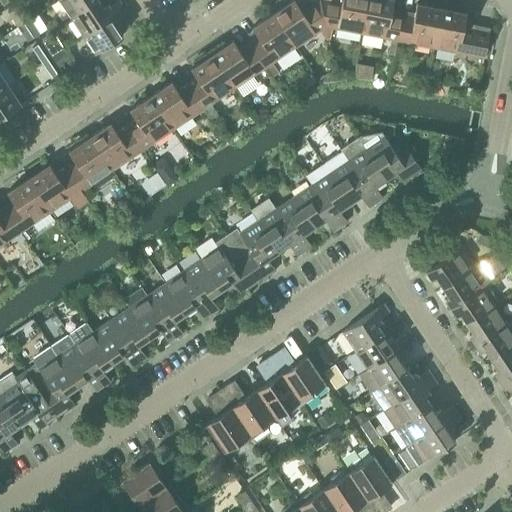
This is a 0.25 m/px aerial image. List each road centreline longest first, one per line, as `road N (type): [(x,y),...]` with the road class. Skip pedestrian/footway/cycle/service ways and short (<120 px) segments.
road 1 (residential): [(9,511),(373,256)]
road 2 (residential): [(511,446),(373,256)]
road 3 (residential): [(0,165),(177,45)]
road 4 (residential): [(373,256),(492,194)]
road 5 (residential): [(492,194),(511,75)]
